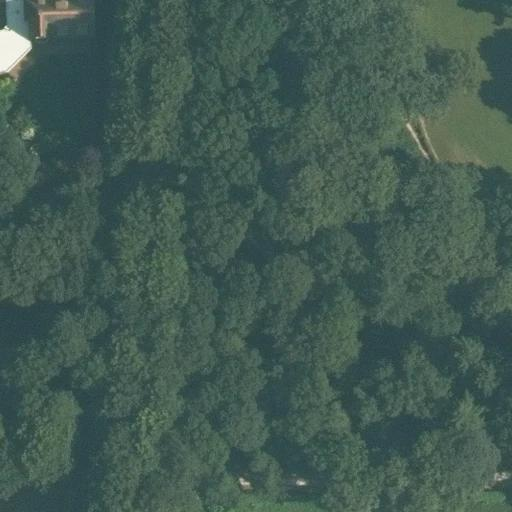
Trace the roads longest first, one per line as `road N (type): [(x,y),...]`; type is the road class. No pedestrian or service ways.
road 1 (unclassified): [(511,434),(324,283),(248,235),(151,191)]
road 2 (unclassified): [(141,511),(151,191)]
road 3 (unclassified): [(151,191),(156,0)]
road 4 (unclassified): [(151,191),(0,235)]
